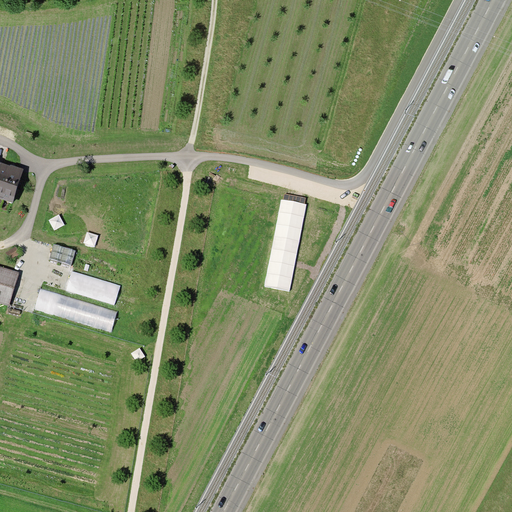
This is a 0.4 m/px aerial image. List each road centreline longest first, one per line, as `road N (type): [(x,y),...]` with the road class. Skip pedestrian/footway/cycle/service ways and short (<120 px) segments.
road 1 (primary): [(493,0),(222,511)]
road 2 (unclassified): [(458,0),(359,180),(188,158)]
road 3 (unclassified): [(188,158),(131,511)]
road 4 (track): [(214,0),(188,158)]
road 5 (unclassified): [(188,158),(42,165)]
